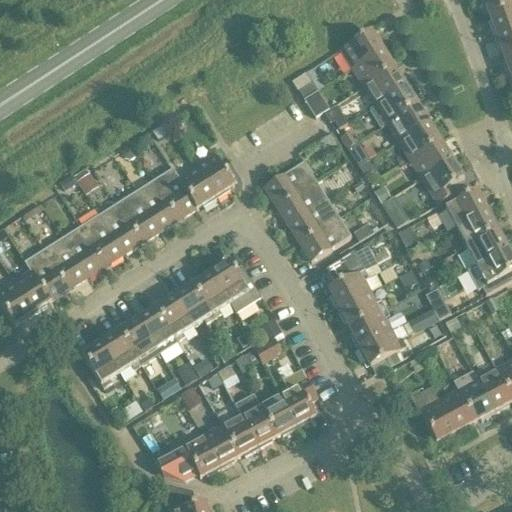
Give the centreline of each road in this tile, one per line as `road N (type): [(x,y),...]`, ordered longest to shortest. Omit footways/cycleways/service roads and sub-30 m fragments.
road 1 (residential): [(0,364),(225,223),(242,222)]
road 2 (residential): [(363,426),(255,231),(242,222)]
road 3 (residential): [(511,203),(500,182),(507,150),(453,0)]
road 4 (secondary): [(162,0),(0,105)]
road 5 (residential): [(363,426),(223,500)]
